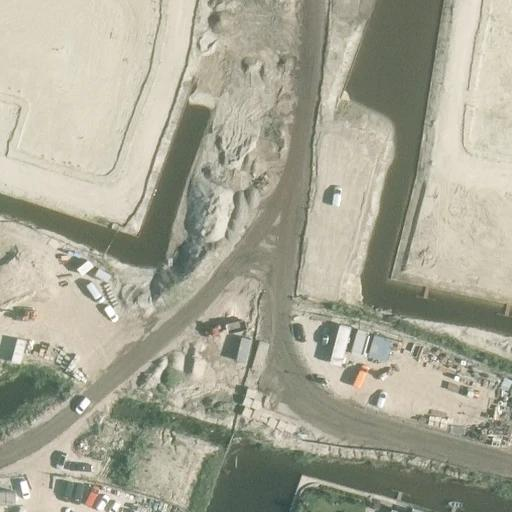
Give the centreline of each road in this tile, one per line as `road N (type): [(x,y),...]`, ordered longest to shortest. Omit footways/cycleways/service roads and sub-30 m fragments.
road 1 (residential): [(0,171),(120,210),(173,54),(181,0)]
road 2 (residential): [(511,185),(450,177),(470,0)]
